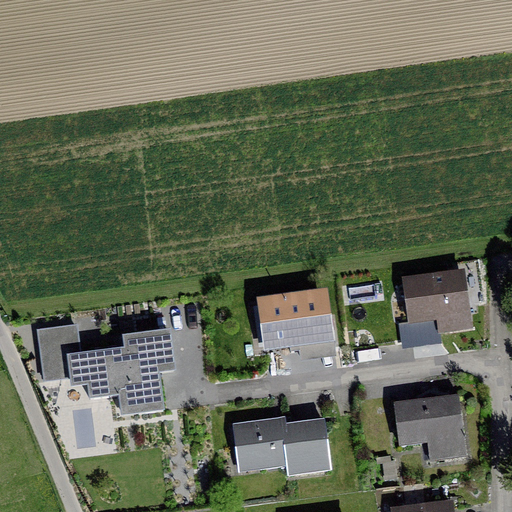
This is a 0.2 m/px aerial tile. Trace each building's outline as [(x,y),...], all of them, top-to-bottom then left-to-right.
[(448,331),(470,328),(463,275),(405,282),(410,323),(446,318),(448,331)] [(323,298),(263,307),(269,348),(298,344),(300,356),(309,355),(307,342),(328,339),(323,298)] [(174,372),(169,333),(124,339),(126,352),(80,357),(76,328),(39,333),(45,382),(71,379),(73,388),(89,386),(90,400),(120,396),(123,417),(163,412),(158,375),(174,372)] [(457,398),(395,406),(400,447),(437,442),(439,460),(465,457),(457,398)] [(290,419),(234,427),(239,457),(260,454),(262,469),(288,465),(289,476),(330,470),(323,423),(291,428),(290,419)]
